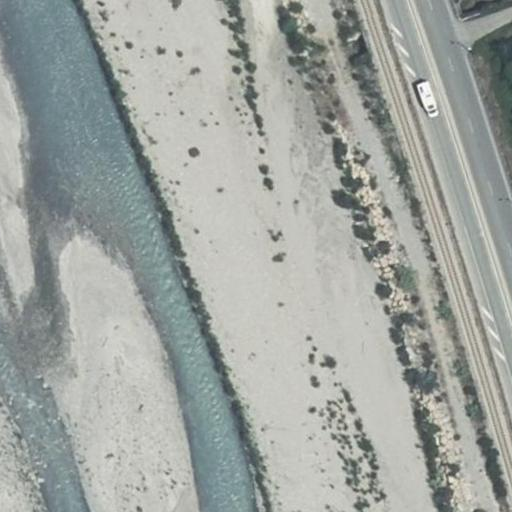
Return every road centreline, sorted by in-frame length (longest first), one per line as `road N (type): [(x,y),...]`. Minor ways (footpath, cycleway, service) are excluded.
road 1 (track): [(337,0),(428,269),(489,511)]
road 2 (primary): [(396,0),(511,357)]
road 3 (primary): [(511,255),(429,0)]
